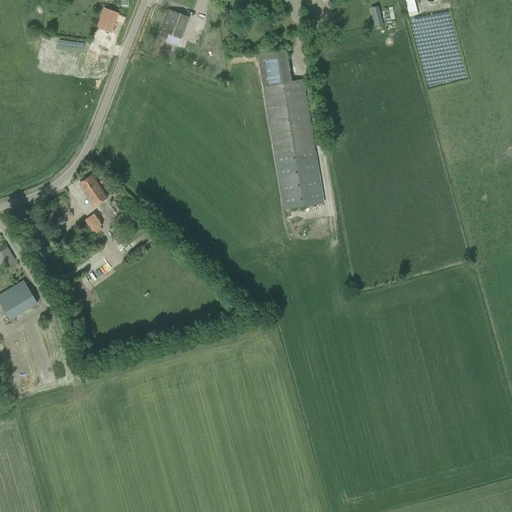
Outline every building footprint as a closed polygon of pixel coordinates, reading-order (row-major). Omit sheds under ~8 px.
[(265,0),(272,12),(285,5),(281,0),(265,0)] [(415,4),(406,6),(409,15),(418,13),(415,4)] [(377,7),(371,9),(375,27),(382,25),(377,7)] [(96,27),(111,33),(118,14),(103,8),(96,27)] [(163,32),(181,39),(189,17),(168,9),(160,31),(163,32)] [(257,55),(283,210),(322,203),(301,80),(289,83),(284,50),(257,55)] [(79,184),(93,205),(105,196),(91,176),(79,184)] [(102,223),(96,213),(85,220),(92,230),(102,223)] [(120,252),(150,229),(146,225),(124,241),(116,247),(120,252)] [(113,242),(121,236),(117,231),(110,237),(113,242)] [(14,258),(6,247),(0,251),(0,252),(7,263),(14,258)] [(37,305),(28,289),(22,280),(0,294),(0,303),(1,305),(10,321),(37,305)]
